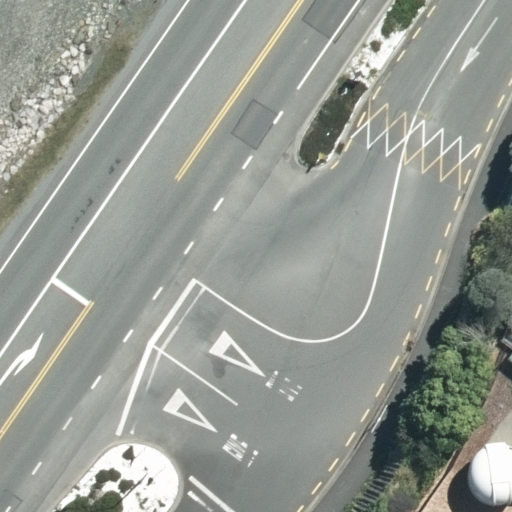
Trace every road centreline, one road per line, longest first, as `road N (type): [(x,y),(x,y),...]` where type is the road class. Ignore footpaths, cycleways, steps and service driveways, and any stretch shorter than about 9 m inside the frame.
road 1 (residential): [(482,0),(411,125),(367,308),(332,379)]
road 2 (trunk): [(139,235),(300,0)]
road 3 (trunk): [(0,436),(139,235)]
road 4 (residential): [(332,379),(139,235)]
road 5 (residential): [(332,379),(238,511)]
